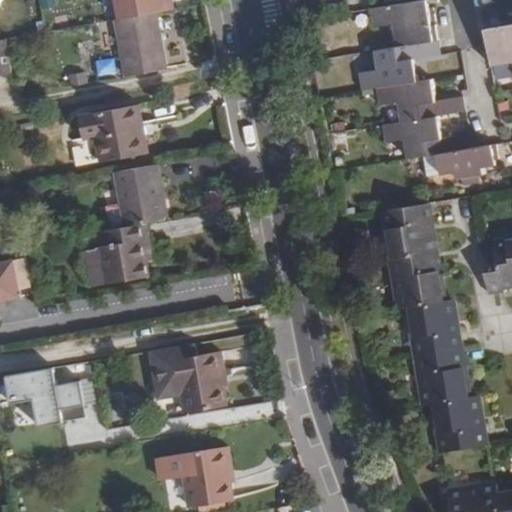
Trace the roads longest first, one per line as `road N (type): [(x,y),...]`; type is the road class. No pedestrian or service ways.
road 1 (track): [(0,365),(304,315)]
road 2 (residential): [(0,333),(298,283)]
road 3 (residential): [(298,283),(245,2)]
road 4 (residential): [(363,511),(322,396),(298,283)]
road 5 (unknown): [(511,335),(483,325),(463,214)]
road 6 (residential): [(459,0),(484,140)]
